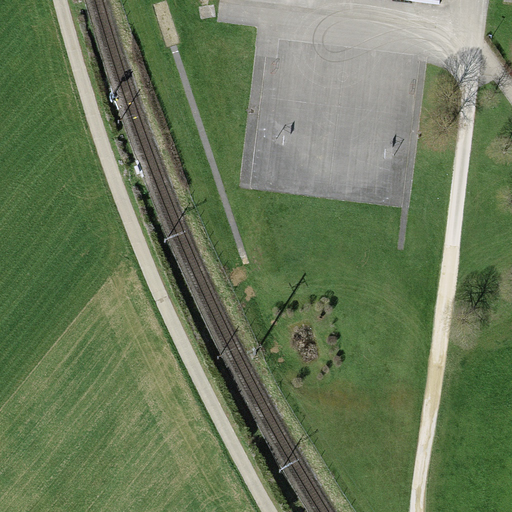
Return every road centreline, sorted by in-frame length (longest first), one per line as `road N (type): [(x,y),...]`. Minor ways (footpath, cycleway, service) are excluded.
road 1 (track): [(269,511),(140,247),(60,0)]
road 2 (track): [(417,511),(479,0)]
